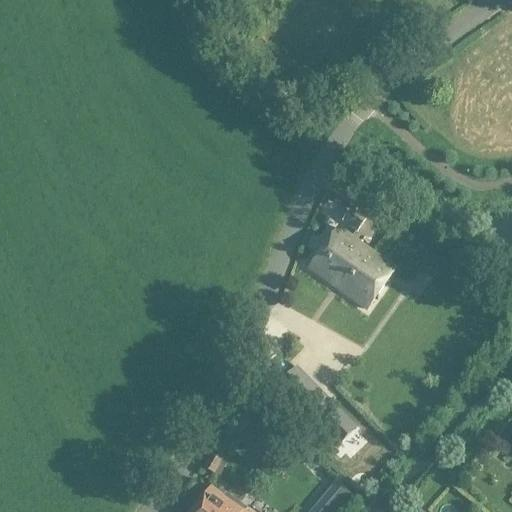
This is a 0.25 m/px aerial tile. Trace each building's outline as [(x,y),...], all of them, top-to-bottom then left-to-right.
[(357,233),(365,222),(351,211),(342,223),(357,233)] [(309,269),(367,310),(396,270),(338,229),(309,269)] [(436,272),(444,262),(429,251),(421,261),(436,272)] [(311,384),(293,402),(311,422),(314,420),(321,427),(319,429),(336,446),(354,429),(338,411),(335,413),(327,405),(329,403),(311,384)] [(239,443),(266,462),(281,441),(254,421),(239,443)] [(296,499),(310,510),(321,496),(307,485),(296,499)] [(245,511),(247,510),(236,502),(225,494),(223,497),(211,488),(194,511),(245,511)]
